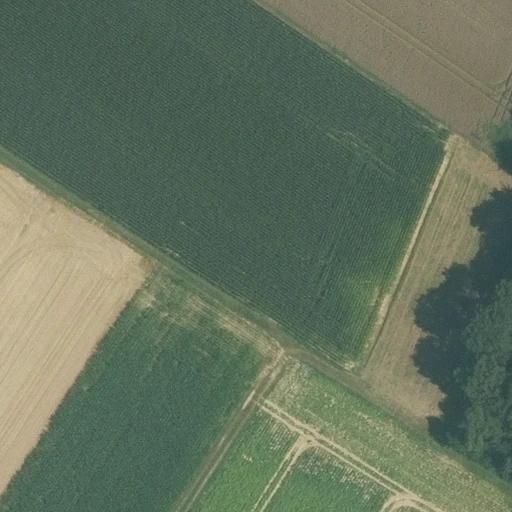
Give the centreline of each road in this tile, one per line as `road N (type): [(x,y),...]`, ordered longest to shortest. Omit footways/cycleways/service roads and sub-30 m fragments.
road 1 (track): [(0,150),(511,485)]
road 2 (track): [(180,511),(289,341)]
road 3 (track): [(448,447),(511,287)]
